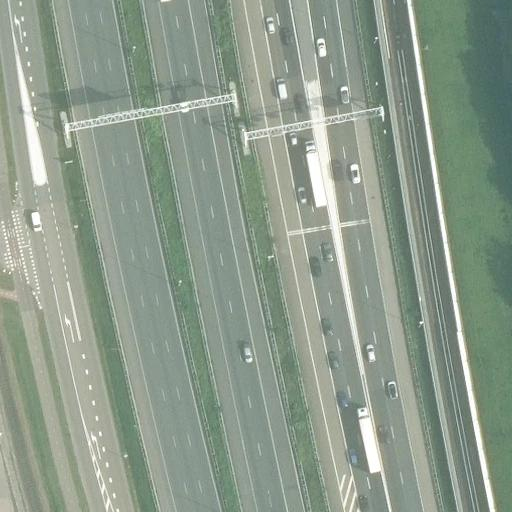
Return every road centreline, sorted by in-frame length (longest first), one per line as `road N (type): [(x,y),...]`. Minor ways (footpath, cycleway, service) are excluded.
road 1 (motorway): [(387,511),(344,351),(275,0)]
road 2 (motorway): [(98,0),(204,511)]
road 3 (motorway): [(173,0),(272,511)]
road 4 (unclassified): [(116,511),(17,0)]
road 5 (motorway): [(390,511),(379,351),(321,0)]
